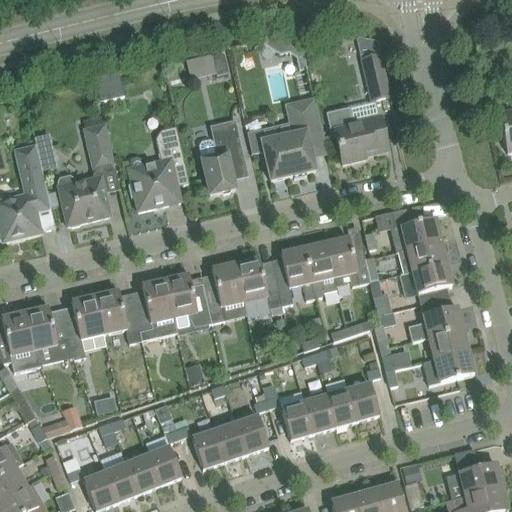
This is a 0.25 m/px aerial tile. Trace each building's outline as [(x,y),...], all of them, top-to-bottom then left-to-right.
[(298,39),(256,41),(278,56),(279,56),(289,54),(296,59),(299,72),(307,71),(298,39)] [(211,58),(216,77),(228,74),(223,56),(211,58)] [(360,61),(370,104),(390,100),(380,56),(360,61)] [(94,80),(100,104),(124,98),(119,74),(94,80)] [(293,137),(261,145),(270,184),(293,178),(293,181),(306,178),(305,176),(315,173),(311,160),(327,156),(315,102),(286,108),(293,137)] [(387,150),(380,118),(352,125),(349,110),(325,116),(330,135),(334,134),(342,167),(365,162),(363,155),(387,150)] [(511,113),(497,117),(507,156),(511,154),(511,113)] [(200,144),(198,148),(201,163),(209,198),(219,195),(223,198),(229,196),(231,193),(235,192),(233,183),(228,165),(244,162),(239,138),(235,123),(209,129),(213,144),(209,142),(200,144)] [(84,132),(93,171),(113,167),(103,128),(84,132)] [(162,207),(162,209),(180,205),(177,189),(188,186),(175,130),(160,133),(155,142),(160,161),(127,169),(131,186),(128,187),(131,200),(134,199),(137,214),(155,210),(155,209),(162,207)] [(15,154),(26,198),(15,200),(16,203),(0,206),(0,233),(2,244),(10,242),(13,244),(23,241),(25,239),(41,235),(36,214),(50,210),(36,149),(15,154)] [(67,229),(69,228),(71,230),(80,228),(81,225),(110,219),(101,180),(74,186),(73,182),(70,179),(59,181),(57,185),(67,229)] [(390,232),(395,255),(406,253),(440,244),(434,221),(433,222),(432,219),(421,218),(419,209),(392,215),(396,231),(390,232)] [(365,238),(368,253),(376,251),(373,236),(365,238)] [(369,284),(366,270),(362,251),(351,254),(348,241),(326,247),(335,288),(347,285),(351,288),(369,284)] [(402,277),(412,275),(446,266),(443,258),(446,257),(448,254),(446,246),(443,244),(440,245),(440,244),(406,253),(395,255),(397,255),(402,277)] [(326,247),(303,252),(315,300),(321,299),(323,295),(335,292),(335,295),(337,294),(335,288),(326,247)] [(276,285),(280,303),(281,308),(292,305),(288,291),(302,288),(305,303),(315,300),(303,252),(280,257),(286,283),(276,285)] [(280,303),(276,285),(264,288),(258,262),(259,262),(259,261),(236,262),(236,263),(238,263),(238,267),(235,268),(243,305),(266,300),(267,306),(268,311),(281,308),(280,303)] [(217,299),(206,301),(209,319),(210,319),(222,316),(221,310),(243,305),(235,268),(231,269),(230,265),(231,265),(231,264),(210,272),(210,273),(211,273),(217,299)] [(446,266),(412,275),(417,297),(451,289),(446,266)] [(378,283),(374,268),(366,270),(369,284),(369,285),(378,283)] [(168,283),(164,284),(173,321),(188,318),(195,331),(211,327),(210,319),(209,319),(206,301),(202,286),(190,289),(188,278),(189,278),(189,277),(166,279),(166,280),(168,280),(168,283)] [(144,301),(132,304),(141,344),(177,336),(173,321),(164,284),(161,285),(159,282),(161,281),(161,280),(140,288),(140,289),(141,289),(144,301)] [(381,296),(378,283),(369,285),(377,318),(391,314),(387,295),(381,296)] [(98,299),(94,300),(103,338),(125,332),(129,347),(141,344),(132,304),(121,306),(118,294),(119,294),(118,293),(96,295),(96,296),(98,296),(98,299)] [(78,336),(66,339),(69,351),(73,362),(84,359),(82,348),(81,343),(103,338),(94,300),(91,301),(89,298),(91,297),(91,296),(70,304),(70,305),(71,305),(78,336)] [(28,316),(24,316),(33,354),(55,349),(57,354),(69,351),(66,339),(65,330),(53,333),(48,311),(48,309),(26,311),(26,312),(28,312),(28,316)] [(412,345),(428,341),(462,333),(456,310),(422,318),(424,326),(408,330),(412,345)] [(33,354),(24,316),(20,317),(19,314),(21,313),(20,312),(0,320),(0,321),(0,322),(1,321),(2,326),(3,333),(0,333),(0,361),(3,367),(11,365),(13,376),(39,370),(33,354)] [(363,334),(360,326),(345,331),(348,339),(363,334)] [(374,331),(378,346),(386,344),(382,329),(374,331)] [(348,339),(345,331),(330,336),(333,344),(348,339)] [(428,341),(434,363),(468,355),(462,333),(428,341)] [(301,347),(303,354),(319,349),(316,341),(301,347)] [(328,362),(325,354),(313,358),(316,366),(328,362)] [(468,355),(434,363),(439,386),(473,378),(468,355)] [(382,360),(385,375),(394,373),(403,371),(399,356),(382,360)] [(316,366),(313,358),(301,361),(304,370),(316,366)] [(197,369),(185,373),(191,390),(202,386),(197,369)] [(366,375),(368,383),(380,380),(378,371),(366,375)] [(394,373),(385,375),(389,390),(397,388),(394,373)] [(2,382),(10,395),(17,391),(9,377),(2,382)] [(265,402),(268,412),(280,408),(274,387),(262,391),(265,402)] [(370,387),(347,393),(356,425),(379,419),(370,387)] [(225,397),(222,388),(210,393),(213,401),(225,397)] [(17,391),(10,395),(17,409),(25,405),(17,391)] [(347,393),(325,400),(334,431),(356,425),(347,393)] [(325,400),(303,406),(312,438),(334,431),(325,400)] [(268,412),(265,402),(253,406),(256,416),(268,412)] [(312,438),(303,406),(281,412),(290,444),(312,438)] [(175,432),(171,422),(166,408),(154,412),(159,426),(164,437),(167,447),(179,442),(175,432)] [(66,418),(70,431),(80,427),(76,415),(66,418)] [(257,419),(236,427),(246,458),(268,451),(257,419)] [(70,433),(66,421),(40,430),(46,441),(70,433)] [(125,430),(122,422),(110,426),(113,434),(125,430)] [(113,434),(110,426),(98,430),(101,438),(113,434)] [(46,441),(40,430),(38,427),(31,432),(39,445),(46,441)] [(236,427),(214,434),(224,466),(246,458),(236,427)] [(187,428),(175,432),(179,442),(191,438),(187,428)] [(224,466),(214,434),(192,442),(202,473),(224,466)] [(0,452),(0,479),(15,471),(22,466),(10,446),(3,451),(0,452)] [(169,450),(147,459),(159,489),(181,481),(169,450)] [(454,457),(464,499),(501,490),(495,466),(484,469),(477,467),(474,452),(454,457)] [(45,462),(51,477),(59,473),(53,459),(45,462)] [(147,459),(126,467),(138,498),(159,489),(147,459)] [(126,467),(104,476),(116,506),(138,498),(126,467)] [(0,479),(0,505),(26,491),(15,471),(0,479)] [(67,477),(70,485),(82,481),(79,472),(67,477)] [(59,473),(51,477),(57,491),(65,488),(59,473)] [(102,511),(116,506),(104,476),(83,484),(93,511),(102,511)] [(404,488),(410,511),(413,511),(423,509),(416,485),(404,488)] [(404,511),(397,487),(375,493),(380,511),(404,511)] [(26,491),(0,505),(0,511),(44,511),(31,488),(26,491)] [(506,511),(501,490),(464,499),(467,511),(464,511),(506,511)] [(380,511),(375,493),(352,499),(356,511),(380,511)] [(356,511),(352,499),(330,505),(331,511),(356,511)]
